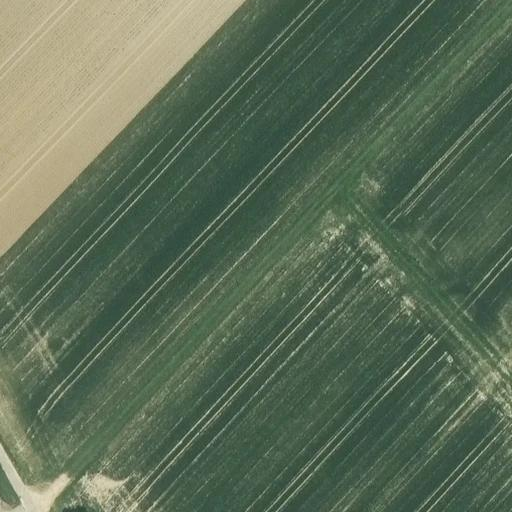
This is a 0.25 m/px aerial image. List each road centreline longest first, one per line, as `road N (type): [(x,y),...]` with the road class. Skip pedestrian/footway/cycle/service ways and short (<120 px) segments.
road 1 (track): [(511,376),(332,190),(510,0)]
road 2 (track): [(332,190),(32,511)]
